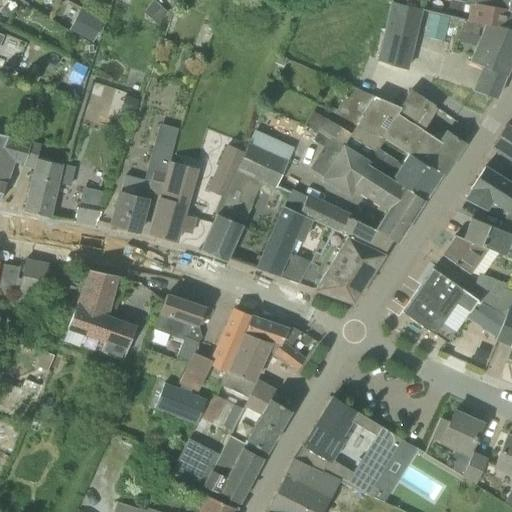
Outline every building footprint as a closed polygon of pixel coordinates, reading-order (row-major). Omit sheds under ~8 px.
[(511,10),(508,10),(467,2),(458,0),(449,0),(446,15),(462,19),(463,19),(470,20),(487,24),(511,29),(511,10)] [(458,0),(467,2),(508,10),(509,0),(458,0)] [(396,4),(392,3),(378,61),(406,70),(420,9),(413,8),(396,4)] [(80,9),(70,29),(94,41),(104,21),(80,9)] [(511,29),(487,24),(470,20),(463,19),(462,19),(459,33),(476,37),(478,29),(483,30),(469,62),(505,77),(511,59),(511,29)] [(0,72),(12,76),(25,45),(0,34),(0,72)] [(380,135),(395,115),(400,108),(399,108),(351,87),(334,114),(358,125),(380,135)] [(411,90),(399,108),(400,108),(395,115),(419,131),(435,106),(411,90)] [(305,127),(318,135),(342,148),(423,201),(440,175),(407,153),(399,165),(377,151),(385,139),(380,135),(358,125),(351,135),(332,123),(314,112),(305,127)] [(380,135),(385,139),(407,153),(440,175),(443,176),(464,145),(448,135),(447,136),(438,130),(433,138),(429,136),(429,137),(419,131),(395,115),(380,135)] [(120,193),(111,225),(138,233),(147,200),(146,200),(148,192),(161,195),(167,172),(170,162),(169,162),(178,130),(159,125),(143,182),(125,177),(120,193)] [(511,130),(505,126),(492,145),(511,158),(511,130)] [(0,135),(0,199),(13,161),(35,168),(37,160),(36,159),(40,146),(0,135)] [(223,198),(236,169),(243,153),(227,145),(207,191),(223,198)] [(246,145),(243,153),(236,169),(261,180),(274,186),(285,162),(246,145)] [(423,201),(342,148),(324,177),(350,194),(355,187),(387,209),(374,229),(305,196),(304,199),(288,191),(282,206),(303,216),(346,237),(383,254),(392,240),(396,243),(423,201)] [(49,218),(54,199),(62,166),(37,160),(35,168),(24,212),(49,218)] [(170,162),(167,172),(161,195),(150,236),(175,243),(178,231),(190,235),(194,219),(183,216),(195,169),(170,162)] [(511,183),(485,167),(464,199),(484,209),(478,221),(511,235),(511,183)] [(236,169),(223,198),(216,215),(241,225),(261,180),(236,169)] [(278,277),(297,284),(310,262),(288,253),(293,240),(301,243),(310,220),(283,207),(255,269),(278,277)] [(74,223),(95,227),(99,213),(83,210),(77,209),(74,223)] [(241,225),(216,215),(208,232),(200,250),(225,262),(241,225)] [(511,235),(478,221),(471,218),(462,241),(485,250),(511,261),(511,235)] [(441,255),(468,274),(485,250),(462,241),(455,236),(441,255)] [(352,303),(383,254),(346,237),(315,290),(352,303)] [(7,260),(8,255),(7,252),(1,251),(0,251),(0,260),(5,261),(7,260)] [(25,260),(21,281),(19,293),(41,298),(47,264),(25,260)] [(0,287),(14,290),(19,268),(0,264),(0,287)] [(106,318),(117,278),(117,277),(89,271),(75,307),(106,318)] [(472,307),(501,328),(508,310),(511,303),(482,290),(476,300),(437,272),(407,315),(447,342),(472,307)] [(473,287),(482,290),(511,303),(511,300),(511,286),(478,274),(473,287)] [(199,341),(186,336),(191,324),(198,326),(204,309),(166,295),(153,331),(183,342),(175,364),(187,368),(194,355),(199,341)] [(134,328),(106,318),(75,307),(67,328),(104,342),(100,353),(122,361),(134,328)] [(227,365),(248,316),(234,310),(227,328),(213,359),(227,365)] [(511,311),(508,310),(501,328),(495,340),(511,347),(507,357),(511,359),(511,311)] [(288,330),(250,316),(242,335),(268,346),(266,350),(272,355),(295,372),(304,358),(282,341),(288,330)] [(245,406),(258,413),(271,390),(256,383),(255,384),(252,383),(266,350),(268,346),(242,335),(228,370),(221,387),(248,399),(245,406)] [(164,383),(154,408),(195,425),(206,400),(196,396),(195,396),(190,394),(192,390),(197,392),(197,390),(208,365),(209,364),(209,363),(209,362),(209,361),(208,361),(194,355),(187,368),(183,376),(179,384),(181,385),(179,390),(164,383)] [(271,390),(258,413),(253,422),(243,439),(265,453),(290,411),(289,411),(295,402),(279,394),(271,390)] [(212,395),(205,407),(199,419),(211,425),(224,401),(216,397),(212,395)] [(384,493),(374,487),(401,442),(403,443),(404,442),(332,397),(315,423),(314,423),(301,446),(293,459),(339,481),(374,498),(378,491),(383,494),(384,493)] [(258,413),(245,406),(240,416),(253,422),(258,413)] [(468,455),(473,442),(482,424),(454,412),(449,423),(440,418),(431,438),(468,455)] [(511,476),(511,437),(507,436),(493,469),(511,476)] [(203,486),(220,495),(238,504),(262,460),(244,450),(226,441),(218,456),(188,440),(171,472),(203,486)] [(487,459),(472,453),(461,477),(475,484),(487,459)] [(322,511),(330,499),(284,476),(267,510),(271,511),(322,511)] [(155,510),(161,511),(233,511),(235,509),(206,497),(205,498),(196,494),(194,500),(184,496),(183,499),(164,493),(155,510)] [(161,511),(155,510),(145,507),(144,511),(116,502),(112,511),(161,511)]
